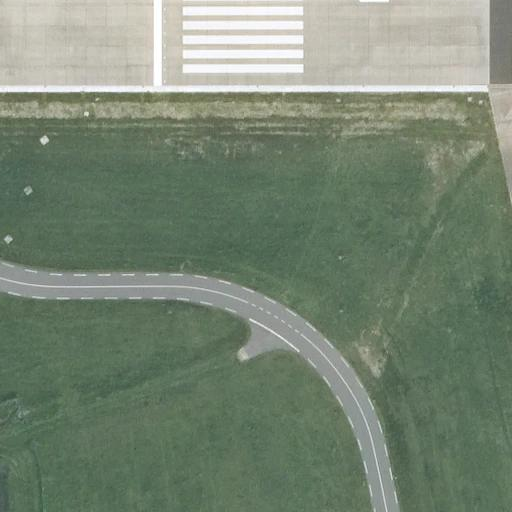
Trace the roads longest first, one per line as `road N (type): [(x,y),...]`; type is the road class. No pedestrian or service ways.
road 1 (unclassified): [(0,279),(194,289),(264,311),(313,347),(345,385),(372,448),(385,511)]
road 2 (track): [(0,446),(244,356)]
